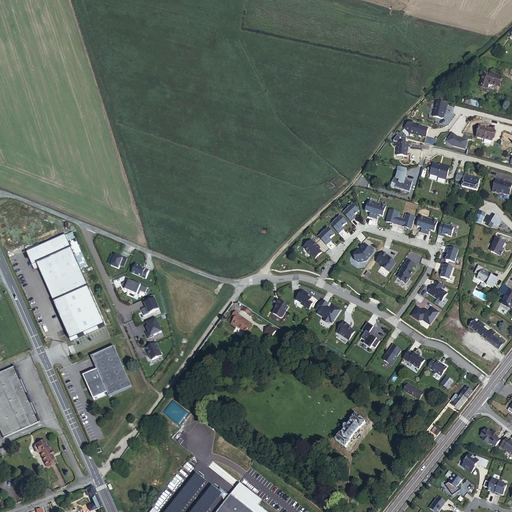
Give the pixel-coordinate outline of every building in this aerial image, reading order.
[(487,88),(489,83),(489,82),(493,83),(493,84),(497,86),(500,77),(485,72),(480,86),(487,88)] [(447,104),(437,102),(433,117),(442,119),(443,118),(445,110),(446,110),(447,106),(446,106),(447,104)] [(410,122),(404,130),(411,134),(419,136),(426,138),(428,129),(422,127),(422,126),(416,124),(411,122),(410,122)] [(480,126),(477,137),(492,141),(494,130),(480,126)] [(447,142),(453,147),(465,150),(467,140),(460,138),(460,139),(459,138),(458,139),(457,139),(458,138),(452,134),(447,142)] [(393,141),(395,142),(395,146),(397,146),(396,155),(406,156),(407,147),(410,148),(410,143),(405,143),(406,138),(395,135),(393,141)] [(447,180),(450,167),(442,165),(441,166),(439,165),(433,164),(430,175),(438,177),(438,178),(447,180)] [(410,192),(413,182),(407,180),(409,170),(399,168),(397,179),(394,178),(393,184),(397,185),(396,189),(410,192)] [(463,176),(462,181),(464,182),(462,187),(478,191),(480,180),(470,177),(465,176),(463,176)] [(502,181),(496,179),(492,192),(499,194),(499,193),(509,195),(511,184),(502,182),(502,181)] [(369,203),(366,214),(371,215),(369,220),(377,222),(378,218),(383,219),(386,208),(369,203)] [(350,221),(353,218),(352,217),(358,211),(352,204),(342,213),(350,221)] [(390,210),(387,223),(396,226),(396,225),(403,227),(403,228),(412,230),(416,217),(407,215),(405,220),(398,218),(400,212),(390,210)] [(338,233),(341,230),(339,229),(346,222),(339,215),(330,225),(338,233)] [(484,218),(477,215),(475,220),(482,223),(483,220),(484,218)] [(488,224),(487,226),(491,228),(498,218),(493,215),(490,220),(488,224)] [(421,217),(418,228),(423,229),(422,233),(429,235),(430,231),(435,233),(438,222),(421,217)] [(439,236),(443,237),(443,235),(446,236),(452,238),(455,229),(442,225),(439,236)] [(325,244),(328,242),(327,240),(334,234),(327,227),(318,236),(325,244)] [(40,267),(55,302),(90,287),(67,234),(27,251),(33,264),(38,262),(40,267)] [(506,243),(496,239),(493,246),(494,246),(491,251),(500,255),(501,255),(503,252),(502,251),(503,248),(506,243)] [(312,257),(313,257),(315,259),(322,253),(320,250),(321,249),(317,246),(312,241),(305,247),(305,249),(312,257)] [(358,250),(357,252),(358,258),(361,260),(369,259),(376,249),(366,242),(362,248),(360,248),(359,250),(358,250)] [(448,248),(447,251),(449,252),(446,261),(455,263),(459,251),(448,248)] [(389,257),(383,253),(376,263),(382,266),(381,267),(389,273),(396,263),(391,260),(388,258),(389,257)] [(112,254),(108,263),(112,264),(111,265),(119,268),(120,265),(124,267),(128,258),(123,256),(123,257),(119,256),(116,254),(115,255),(112,254)] [(401,273),(398,277),(402,280),(401,281),(406,284),(411,277),(410,274),(411,272),(411,271),(415,265),(408,260),(400,272),(401,273)] [(136,263),(132,272),(145,277),(148,269),(144,268),(144,267),(139,265),(140,264),(136,263)] [(443,265),(442,269),(443,269),(441,278),(450,281),(454,268),(443,265)] [(488,284),(487,285),(493,288),(497,279),(492,276),(492,275),(487,273),(487,272),(482,269),(483,268),(478,265),(474,273),(479,275),(477,279),(488,284)] [(120,288),(122,294),(124,293),(125,295),(136,299),(138,295),(143,297),(145,292),(126,284),(126,285),(120,288)] [(449,295),(443,290),(446,286),(439,284),(432,295),(444,303),(449,295)] [(510,309),(511,304),(511,290),(510,289),(509,290),(505,284),(499,294),(505,297),(501,304),(510,309)] [(303,291),(297,299),(304,304),(304,305),(310,309),(312,305),(314,306),(318,300),(313,297),(313,298),(309,296),(310,294),(305,291),(303,291)] [(146,306),(141,309),(144,315),(159,309),(153,295),(143,299),(146,306)] [(290,307),(280,301),(277,305),(278,305),(276,309),(273,314),(282,319),(290,307)] [(327,326),(329,328),(339,314),(331,309),(329,312),(328,312),(325,310),(327,308),(320,304),(314,313),(317,316),(315,318),(322,323),(321,324),(321,325),(324,328),(326,327),(327,326)] [(430,326),(432,326),(440,314),(433,310),(430,314),(427,312),(423,312),(418,309),(412,318),(420,323),(425,323),(430,326)] [(232,323),(237,327),(247,333),(253,325),(238,315),(235,319),(232,323)] [(147,332),(149,338),(155,336),(155,334),(161,331),(155,318),(147,321),(149,326),(148,327),(148,328),(149,328),(150,329),(149,331),(147,332)] [(484,328),(478,324),(474,321),(469,327),(499,350),(503,344),(500,341),(497,339),(494,336),(496,333),(492,330),(489,333),(484,328)] [(344,322),(337,333),(349,341),(355,332),(349,328),(350,326),(344,322)] [(363,338),(361,340),(365,342),(364,345),(371,349),(372,347),(375,349),(380,342),(377,340),(377,339),(369,334),(374,327),(368,323),(359,335),(363,338)] [(270,327),(266,333),(272,336),(276,331),(270,327)] [(156,342),(146,347),(148,351),(148,350),(152,359),(162,354),(156,342)] [(89,378),(87,379),(93,394),(96,393),(98,397),(108,393),(110,396),(133,386),(115,346),(92,356),(98,369),(88,374),(89,378)] [(387,354),(382,363),(391,368),(396,360),(401,352),(393,347),(388,355),(387,354)] [(408,352),(403,360),(415,367),(421,358),(414,354),(413,355),(408,352)] [(434,359),(429,367),(442,376),(448,367),(438,361),(438,362),(434,359)] [(0,372),(0,429),(4,438),(39,423),(14,367),(0,372)] [(94,399),(98,397),(96,393),(93,394),(87,379),(89,378),(88,374),(84,375),(94,399)] [(448,390),(453,382),(447,377),(441,384),(448,390)] [(408,384),(407,386),(423,395),(424,393),(408,384)] [(423,395),(407,386),(404,392),(420,400),(423,395)] [(464,391),(471,396),(474,392),(467,387),(464,391)] [(468,399),(471,396),(464,391),(462,394),(468,399)] [(459,411),(468,399),(462,394),(460,397),(458,399),(453,406),(458,410),(459,411)] [(349,441),(353,436),(356,433),(360,428),(361,429),(366,422),(356,415),(351,421),(352,422),(349,427),(348,426),(347,426),(346,426),(345,427),(345,428),(345,429),(345,430),(346,430),(342,435),(341,434),(336,440),(346,448),(350,442),(349,441)] [(431,432),(437,437),(441,432),(435,427),(431,432)] [(487,429),(481,437),(484,439),(482,440),(488,445),(490,443),(492,445),(497,438),(498,438),(495,436),(497,434),(493,431),(492,433),(487,429)] [(497,438),(492,445),(496,448),(501,441),(497,438)] [(511,444),(507,440),(500,448),(511,457),(511,456),(511,444)] [(2,458),(9,455),(6,447),(0,449),(0,457),(2,456),(2,458)] [(52,456),(53,455),(53,454),(53,453),(52,453),(51,453),(49,448),(44,451),(42,447),(38,449),(47,467),(56,463),(54,457),(53,458),(52,456)] [(475,458),(470,454),(462,465),(471,472),(475,467),(474,466),(476,463),(486,467),(488,460),(476,455),(475,458)] [(455,474),(448,482),(445,484),(452,495),(460,490),(457,486),(462,480),(455,474)] [(501,480),(493,477),(489,490),(493,491),(493,493),(500,495),(500,493),(504,495),(508,484),(500,481),(501,480)] [(34,491),(43,495),(45,489),(36,486),(36,488),(34,491)] [(91,511),(95,510),(102,507),(93,487),(86,490),(87,491),(89,496),(93,505),(88,507),(89,511),(91,511)] [(251,511),(232,497),(223,508),(219,511),(251,511)] [(446,502),(439,497),(430,509),(434,511),(439,511),(444,506),(446,502)]
